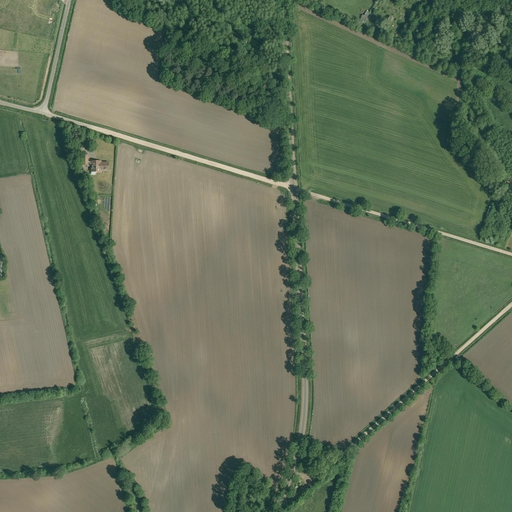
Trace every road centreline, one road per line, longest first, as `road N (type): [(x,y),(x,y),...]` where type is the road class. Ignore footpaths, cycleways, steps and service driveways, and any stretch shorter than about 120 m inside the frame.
road 1 (tertiary): [(275,511),(301,437),(305,381),(282,0)]
road 2 (track): [(37,111),(511,255)]
road 3 (track): [(276,511),(450,358)]
road 4 (unclassified): [(0,102),(42,108),(68,0)]
